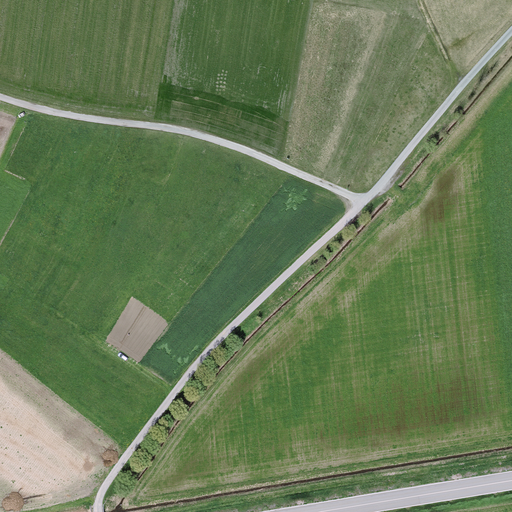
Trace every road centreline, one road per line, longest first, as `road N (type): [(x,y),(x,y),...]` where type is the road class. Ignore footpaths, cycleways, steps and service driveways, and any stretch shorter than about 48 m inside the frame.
road 1 (unclassified): [(97,511),(107,481),(189,371),(361,205)]
road 2 (unclassified): [(0,97),(62,115),(176,129),(247,151),(361,205)]
road 3 (unclassified): [(361,205),(511,31)]
road 4 (primary): [(511,481),(327,511)]
